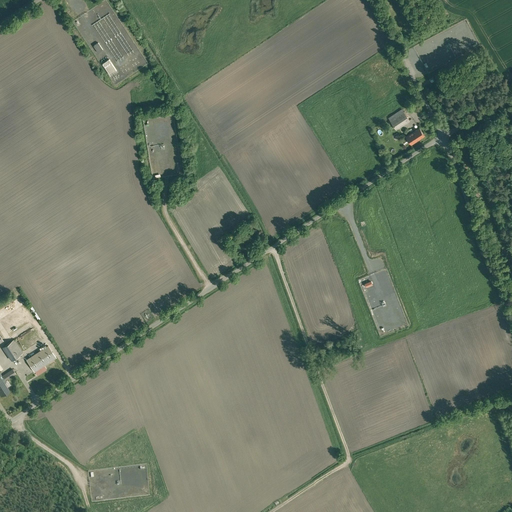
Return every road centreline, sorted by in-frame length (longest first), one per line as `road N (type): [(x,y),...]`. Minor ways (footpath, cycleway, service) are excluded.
road 1 (unclassified): [(442,130),(0,425)]
road 2 (unclassified): [(511,321),(442,130)]
road 3 (unclassified): [(442,130),(372,0)]
road 4 (track): [(209,284),(165,216),(166,176)]
